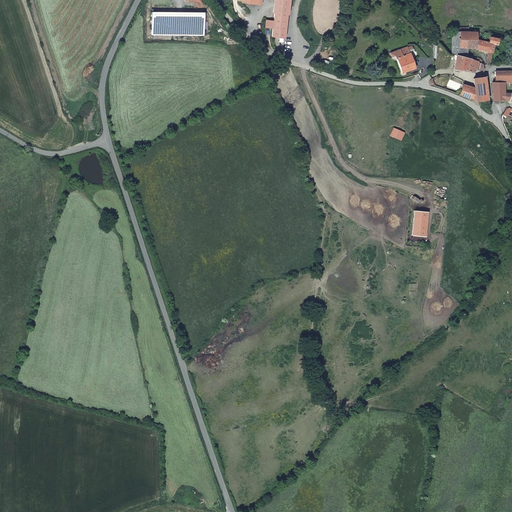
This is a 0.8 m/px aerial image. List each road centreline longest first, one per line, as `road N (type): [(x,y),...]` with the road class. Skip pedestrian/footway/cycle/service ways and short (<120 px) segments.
road 1 (residential): [(232,511),(108,140)]
road 2 (residential): [(497,119),(440,90),(354,82),(284,59),(239,29),(214,0)]
road 3 (residential): [(108,140),(101,87),(137,0)]
